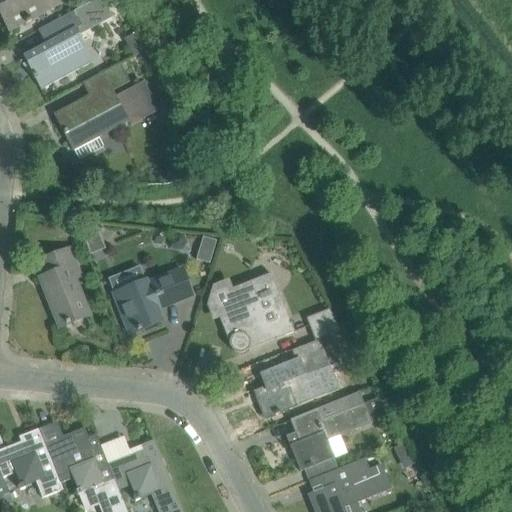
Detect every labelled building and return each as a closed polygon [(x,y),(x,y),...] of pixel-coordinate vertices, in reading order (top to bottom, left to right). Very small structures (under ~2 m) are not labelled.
[(25,25),(31,22),(30,21),(59,5),(56,0),(0,0),(0,15),(9,32),(24,24),(25,25)] [(40,90),(93,62),(78,36),(112,18),(102,0),(94,0),(55,22),(42,29),(49,42),(22,57),(25,62),(21,64),(31,75),(33,80),(35,80),(40,90)] [(118,65),(100,75),(83,84),(90,97),(54,116),(78,161),(103,148),(97,137),(141,113),(142,116),(156,109),(143,83),(118,96),(119,97),(115,99),(111,92),(127,83),(118,65)] [(209,262),(215,239),(202,236),(197,259),(209,262)] [(49,275),(39,279),(59,328),(88,316),(69,268),(76,265),(69,249),(43,260),(49,275)] [(191,296),(184,277),(181,271),(146,284),(145,282),(113,295),(129,334),(161,322),(155,306),(165,302),(167,306),(191,296)] [(248,348),(263,343),(261,337),(272,333),(275,341),(294,333),(270,274),(246,283),(228,291),(234,307),(218,313),(229,340),(229,342),(229,344),(229,345),(229,347),(230,349),(231,350),(232,352),(234,353),(235,353),(237,354),(239,354),(241,354),(242,353),(244,353),(246,352),(247,350),(248,348)] [(328,310),(306,319),(315,342),(340,332),(328,310)] [(274,416),(279,414),(278,412),(336,389),(327,366),(303,375),(298,361),(261,376),(267,389),(255,394),(265,417),(274,414),(274,416)] [(299,443),(289,446),(300,472),(304,471),(318,465),(333,459),(326,442),(338,437),(383,418),(376,400),(363,405),(358,393),(318,409),(308,413),(290,420),(299,443)] [(0,450),(0,474),(2,478),(15,473),(20,485),(18,486),(19,490),(23,488),(22,486),(34,481),(41,498),(62,489),(59,483),(43,445),(44,445),(38,430),(25,435),(27,440),(0,450)] [(44,445),(43,445),(59,483),(72,478),(77,490),(75,491),(76,495),(83,511),(96,507),(97,511),(126,511),(119,494),(117,488),(116,488),(107,465),(95,436),(87,439),(85,432),(84,433),(75,437),(73,433),(44,445)] [(107,465),(116,488),(117,488),(129,483),(134,495),(132,496),(134,499),(138,498),(137,496),(149,491),(157,511),(181,511),(153,441),(140,446),(143,451),(107,465)] [(404,447),(393,452),(398,463),(409,458),(404,447)] [(312,493),(309,495),(315,511),(359,511),(356,504),(390,490),(381,466),(368,471),(364,460),(347,466),(338,470),(328,474),(333,485),(312,493)] [(0,497),(8,494),(5,485),(2,478),(0,474),(0,497)]
